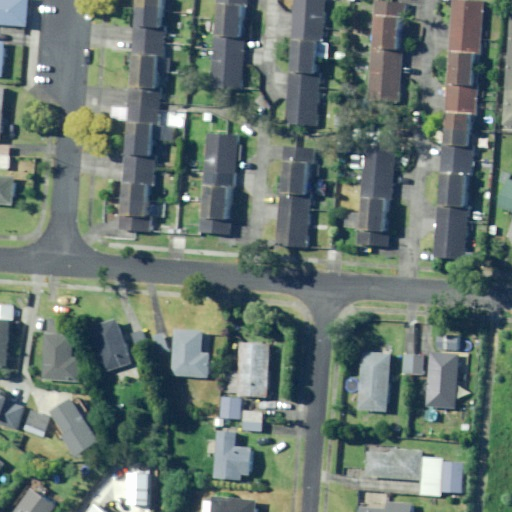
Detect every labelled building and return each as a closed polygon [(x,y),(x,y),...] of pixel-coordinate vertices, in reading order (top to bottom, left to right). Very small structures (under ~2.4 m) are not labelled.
[(0,0),(0,74),(6,75),(8,45),(8,40),(0,39),(0,21),(28,24),(30,24),(31,0),(0,0)] [(166,10),(167,0),(143,0),(143,8),(166,10)] [(251,3),(251,0),(219,0),(220,1),(225,1),(224,14),(224,19),(224,23),(223,34),(217,34),(213,85),(245,87),(247,65),(248,40),(249,35),(246,35),(248,20),(249,3),(251,3)] [(326,40),(329,0),(297,0),(295,35),(300,36),(297,70),(293,69),(291,99),(290,103),(289,120),(289,122),(320,124),(322,96),(322,93),(324,69),(321,69),(323,39),(326,40)] [(409,16),(410,0),(378,0),(378,14),(383,14),(381,31),(380,45),(375,45),(372,82),(371,98),(403,100),(404,76),(406,52),(407,45),(404,45),(405,33),(407,16),(409,16)] [(453,36),(484,39),(487,0),(455,0),(456,2),(455,7),(453,36)] [(166,24),(166,10),(143,8),(142,23),(138,23),(137,27),(136,39),(167,41),(168,24),(166,24)] [(483,53),(484,39),(453,36),(452,49),(458,50),(456,67),(480,69),(481,53),(483,53)] [(166,56),(167,41),(136,39),(136,49),(135,53),(140,54),(139,70),(162,71),(163,56),(166,56)] [(479,82),(480,69),(456,67),(456,81),(450,80),(449,96),(480,99),(481,82),(479,82)] [(161,84),(162,71),(139,70),(138,85),(133,84),(132,87),(132,100),(162,102),(164,84),(161,84)] [(0,84),(0,138),(4,139),(8,85),(0,84)] [(479,113),(480,99),(449,96),(448,108),(454,108),(452,127),(476,129),(477,113),(479,113)] [(162,104),(162,102),(132,100),(130,120),(135,120),(134,137),(157,139),(158,123),(161,123),(162,110),(162,104)] [(475,143),(476,129),(452,127),(451,143),(445,143),(444,158),(475,160),(477,143),(475,143)] [(239,161),(241,133),(210,130),(209,144),(206,184),(212,185),(211,198),(210,205),(209,214),(203,214),(202,231),(234,233),(235,221),(235,216),(232,216),(235,185),(237,185),(239,161)] [(156,152),(157,139),(134,137),(132,152),(127,152),(126,156),(126,167),(157,169),(158,152),(156,152)] [(12,152),(13,143),(0,143),(0,153),(2,154),(1,167),(12,167),(12,152)] [(279,243),(311,245),(315,192),(312,192),(315,161),(317,161),(318,145),(286,143),(286,147),(285,159),(291,159),(289,191),(283,191),(281,219),(280,240),(279,243)] [(397,173),(399,145),(368,143),(367,156),(364,197),(369,197),(368,209),(368,217),(367,227),(362,227),(361,242),(392,244),(392,233),(393,228),(391,228),(393,198),(395,198),(397,173)] [(474,175),(475,160),(444,158),(443,171),(449,171),(447,188),(471,190),(472,174),(474,175)] [(156,184),(157,169),(126,167),(125,178),(125,180),(130,181),(129,198),(152,200),(153,184),(156,184)] [(0,202),(17,203),(19,174),(0,172),(0,202)] [(511,177),(502,204),(511,207),(511,177)] [(470,205),(471,190),(447,188),(446,203),(441,202),(440,219),(471,221),(472,205),(470,205)] [(151,213),(152,200),(129,198),(128,213),(123,213),(122,228),(135,229),(153,230),(154,213),(151,213)] [(468,258),(471,221),(440,219),(439,231),(437,252),(437,255),(468,258)] [(0,363),(10,365),(14,318),(15,318),(16,304),(0,302),(0,363)] [(127,339),(126,334),(121,316),(94,324),(108,371),(113,369),(128,364),(134,362),(128,341),(127,339)] [(71,318),(55,317),(50,317),(49,331),(48,331),(47,336),(45,378),(82,380),(83,356),(75,355),(77,333),(70,333),(71,318)] [(178,327),(174,374),(211,377),(213,351),(205,350),(206,329),(178,327)] [(133,331),(137,343),(139,351),(149,348),(143,328),(141,329),(133,331)] [(155,335),(160,354),(171,351),(166,332),(155,335)] [(462,350),(464,336),(441,334),(440,348),(462,350)] [(271,396),(273,342),(243,340),(241,369),(229,368),(228,391),(240,391),(240,394),(271,396)] [(394,375),(396,351),(366,349),(361,408),(391,411),(394,383),(394,375)] [(433,366),(430,405),(461,407),(465,351),(435,349),(433,366)] [(417,353),(416,353),(409,352),(407,372),(416,373),(417,353)] [(427,353),(419,353),(417,353),(416,373),(426,374),(426,365),(427,353)] [(119,370),(120,374),(123,376),(127,375),(130,372),(129,368),(126,366),(122,366),(119,370)] [(7,388),(0,386),(0,426),(20,430),(24,406),(10,403),(12,396),(5,395),(7,388)] [(222,417),(244,418),(245,397),(224,396),(222,417)] [(104,442),(78,400),(55,414),(68,435),(66,437),(79,458),(104,442)] [(265,421),(265,420),(266,411),(246,410),(246,420),(265,421)] [(405,411),(404,419),(411,419),(412,411),(405,411)] [(53,418),(35,412),(28,430),(46,437),(53,418)] [(265,421),(246,420),(230,419),(230,426),(238,427),(238,425),(245,425),(244,430),(265,431),(265,422),(265,421)] [(238,445),(239,433),(239,431),(218,429),(217,437),(219,437),(216,476),(244,478),(245,473),(253,473),(255,446),(238,445)] [(426,479),(428,460),(428,449),(396,446),(395,452),(372,450),(370,475),(426,479)] [(0,474),(9,462),(0,455),(0,474)] [(465,461),(452,461),(447,460),(445,491),(466,492),(468,462),(465,461)] [(114,471),(119,464),(115,462),(110,468),(114,471)] [(120,499),(131,484),(124,478),(123,479),(112,471),(100,485),(111,494),(112,493),(120,499)] [(55,511),(59,507),(61,505),(37,486),(22,507),(18,511),(55,511)] [(391,500),(392,491),(379,490),(378,504),(391,505),(391,507),(364,505),(363,511),(415,511),(416,502),(391,500)] [(259,511),(260,498),(213,495),(213,500),(205,499),(204,511),(259,511)] [(114,511),(104,504),(100,502),(92,511),(114,511)]
